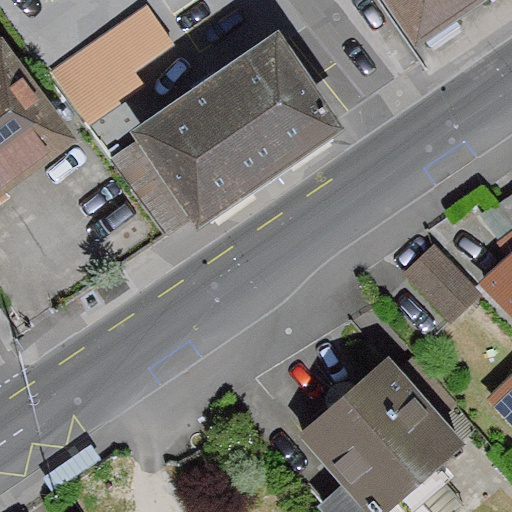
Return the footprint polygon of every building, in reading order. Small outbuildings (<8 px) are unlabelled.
[(18,0),(45,35),(92,0),(18,0)] [(367,0),(407,56),(487,0),(367,0)] [(98,131),(172,237),(325,115),(254,13),(98,131)] [(0,213),(11,205),(2,193),(70,144),(0,50),(0,213)] [(428,246),(397,280),(454,333),(487,298),(511,320),(511,240),(471,285),(428,246)] [(287,409),(355,511),(371,511),(466,450),(393,340),(287,409)]
